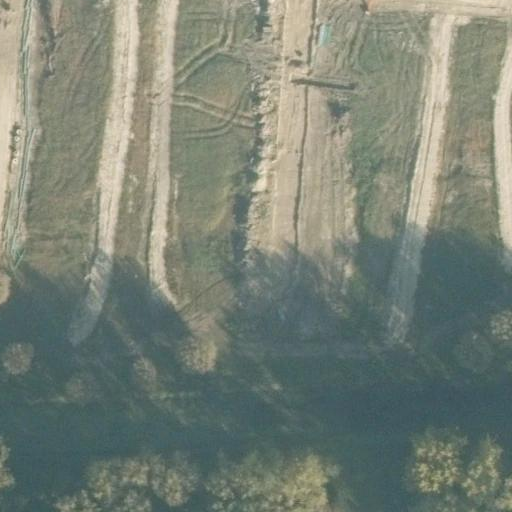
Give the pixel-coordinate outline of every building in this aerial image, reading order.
[(34,0),(33,5),(46,7),(45,19),(55,21),(55,18),(54,18),(56,0),(34,0)] [(56,0),(54,18),(55,18),(76,20),(78,0),(56,0)] [(78,0),(76,20),(98,23),(99,14),(100,0),(78,0)] [(100,0),(99,14),(121,17),(123,0),(100,0)] [(193,0),(192,19),(216,21),(217,0),(193,0)] [(217,0),(216,21),(239,22),(240,0),(217,0)] [(240,0),(239,22),(262,23),(263,0),(240,0)] [(263,0),(262,23),(285,25),(286,0),(263,0)] [(325,0),(320,35),(341,39),(342,39),(348,0),(325,0)] [(341,39),(340,44),(363,47),(370,0),(348,0),(342,39),(341,39)] [(373,0),(370,0),(363,47),(385,51),(386,41),(385,41),(392,3),(373,0)] [(392,3),(385,41),(386,41),(397,43),(395,56),(405,57),(413,6),(392,3)] [(413,6),(405,57),(414,59),(416,47),(429,49),(435,10),(413,6)] [(44,34),(43,46),(51,47),(52,35),(44,34)] [(52,35),(51,47),(59,48),(60,36),(52,35)] [(83,39),(81,51),(91,53),(93,41),(83,39)] [(93,41),(91,53),(101,54),(103,42),(93,41)] [(216,42),(205,43),(205,53),(217,52),(216,42)] [(228,42),(216,42),(217,52),(228,52),(228,42)] [(273,44),(261,45),(262,55),(273,54),(273,44)] [(261,45),(250,45),(250,55),(262,55),(261,45)] [(330,60),(328,72),(338,73),(340,62),(330,60)] [(73,74),(70,97),(110,102),(115,65),(89,61),(87,76),(73,74)] [(340,62),(338,73),(348,75),(350,63),(340,62)] [(190,66),(188,89),(246,93),(250,94),(251,83),(239,82),(239,69),(190,66)] [(373,67),(371,79),(379,80),(381,68),(373,67)] [(381,68),(379,80),(387,82),(389,70),(381,68)] [(402,72),(400,84),(408,85),(410,73),(402,72)] [(256,79),(255,93),(281,95),(282,80),(256,79)] [(29,82),(29,93),(43,93),(43,83),(29,82)] [(188,89),(187,113),(232,115),(233,102),(245,103),(246,93),(188,89)] [(370,101),(366,125),(376,127),(376,126),(415,132),(421,95),(396,91),(393,105),(370,101)] [(29,93),(28,103),(42,104),(43,93),(29,93)] [(255,93),(254,108),(280,109),(281,95),(255,93)] [(70,97),(67,121),(71,121),(69,136),(79,137),(105,140),(110,102),(70,97)] [(340,113),(339,121),(353,122),(353,113),(340,113)] [(339,121),(339,129),(352,130),(353,122),(339,121)] [(376,127),(372,149),(386,152),(383,166),(409,170),(415,132),(376,126),(376,127)] [(186,134),(184,157),(234,160),(234,159),(235,137),(186,134)] [(49,161),(48,172),(60,173),(60,172),(100,178),(105,140),(79,137),(77,151),(63,149),(61,163),(49,161)] [(252,147),(251,161),(277,163),(278,148),(252,147)] [(184,157),(183,181),(223,183),(224,169),(236,170),(237,159),(234,159),(234,160),(184,157)] [(20,159),(20,169),(34,170),(34,159),(20,159)] [(251,161),(250,176),(276,177),(277,163),(251,161)] [(20,169),(19,179),(33,180),(34,170),(20,169)] [(60,173),(57,194),(67,195),(64,212),(69,213),(69,212),(95,215),(100,178),(60,172),(60,173)] [(372,172),(368,195),(403,201),(407,178),(372,172)] [(338,182),(337,190),(349,192),(350,184),(338,182)] [(337,190),(335,198),(347,200),(349,192),(337,190)] [(368,195),(364,218),(400,224),(403,201),(368,195)] [(182,202),(180,225),(220,228),(220,229),(230,229),(231,205),(182,202)] [(54,224),(50,247),(90,253),(95,215),(69,212),(69,213),(67,226),(54,224)] [(248,215),(247,229),(273,231),(274,216),(248,215)] [(364,218),(360,240),(396,246),(400,224),(364,218)] [(180,225),(179,249),(219,251),(220,229),(220,228),(180,225)] [(331,227),(329,235),(341,237),(343,229),(331,227)] [(247,229),(246,244),(272,245),(273,231),(247,229)] [(9,235),(9,246),(24,246),(24,236),(9,235)] [(329,235),(328,243),(340,245),(341,237),(329,235)] [(360,240),(357,263),(392,269),(396,246),(360,240)] [(9,246),(9,256),(23,257),(24,246),(9,246)] [(50,247),(47,271),(61,273),(60,287),(85,290),(90,253),(50,247)] [(357,263),(353,286),(388,292),(392,269),(357,263)] [(213,269),(180,273),(184,314),(187,314),(189,330),(221,326),(219,310),(234,309),(231,281),(215,283),(213,269)] [(323,272),(322,280),(334,282),(335,274),(323,272)] [(320,312),(317,330),(332,332),(332,333),(380,341),(387,300),(354,294),(352,308),(336,306),(335,314),(320,312)] [(25,308),(15,333),(52,348),(67,309),(45,300),(40,314),(25,308)]
